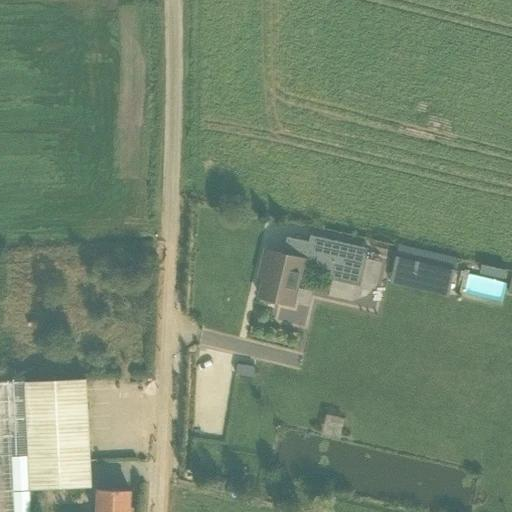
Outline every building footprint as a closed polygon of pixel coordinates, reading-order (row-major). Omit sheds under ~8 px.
[(393,284),(452,292),(457,255),(398,247),(393,284)] [(267,268),(260,297),(292,305),(300,274),(305,275),(309,260),(267,249),(262,267),(267,268)] [(502,278),(504,269),(481,264),(479,273),(502,278)] [(471,273),(465,292),(502,303),(508,284),(471,273)] [(323,434),(342,437),(345,417),(327,414),(323,434)] [(129,511),(130,490),(99,489),(97,511),(129,511)]
